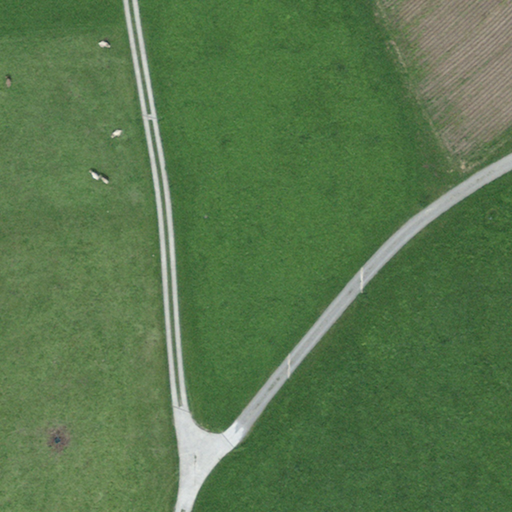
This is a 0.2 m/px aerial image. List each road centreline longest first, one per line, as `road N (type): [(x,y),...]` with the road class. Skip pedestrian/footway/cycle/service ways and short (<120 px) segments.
road 1 (track): [(134,0),(169,209),(179,349),(205,460)]
road 2 (track): [(511,158),(423,216),(384,253),(243,432),(205,460)]
